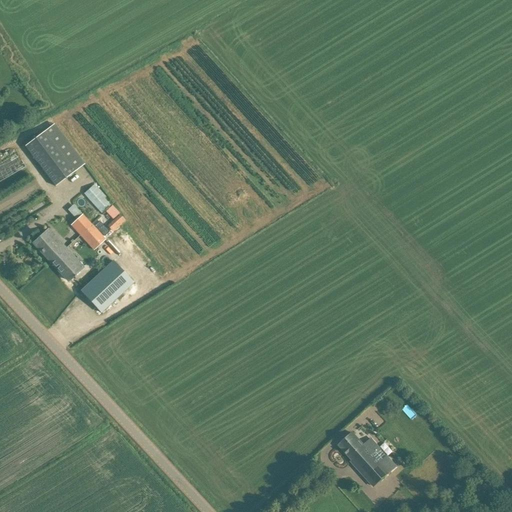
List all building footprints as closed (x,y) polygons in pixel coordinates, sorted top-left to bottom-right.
[(25,146),(55,186),(75,171),(45,131),(25,146)] [(84,194),(101,213),(110,206),(93,187),(84,194)] [(82,214),(72,224),(80,234),(91,224),(82,214)] [(108,225),(113,232),(125,220),(120,214),(108,225)] [(105,239),(91,224),(80,234),(94,250),(105,239)] [(34,243),(51,261),(65,248),(55,237),(52,240),(45,232),(34,243)] [(51,261),(69,281),(74,276),(75,277),(84,268),(65,248),(51,261)] [(81,291),(101,313),(133,283),(113,261),(81,291)] [(339,445),(353,460),(351,461),(374,487),(396,467),(377,446),(371,440),(364,446),(353,433),(339,445)]
